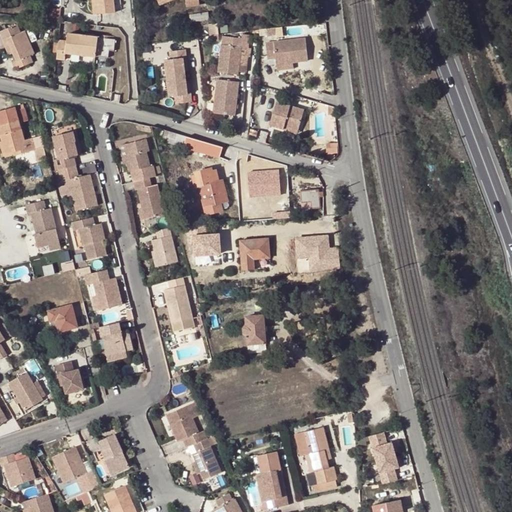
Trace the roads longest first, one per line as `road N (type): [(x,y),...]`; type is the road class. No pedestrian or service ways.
road 1 (unclassified): [(355,177),(436,511)]
road 2 (residential): [(93,104),(159,370),(156,390),(127,404)]
road 3 (residential): [(355,177),(93,104)]
road 4 (primary): [(422,0),(511,238)]
road 5 (unclassified): [(332,0),(355,177)]
road 6 (residential): [(127,404),(0,448)]
road 7 (track): [(511,120),(472,0)]
